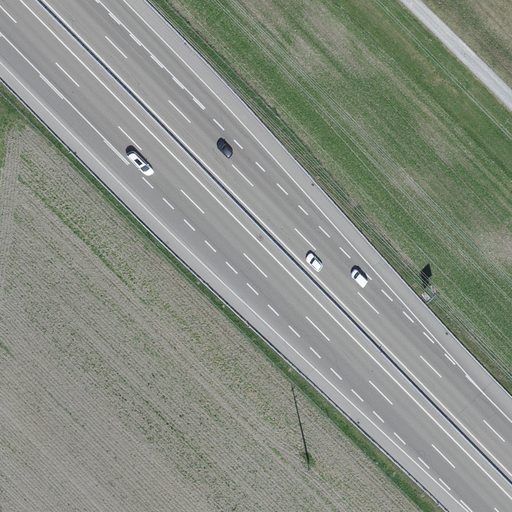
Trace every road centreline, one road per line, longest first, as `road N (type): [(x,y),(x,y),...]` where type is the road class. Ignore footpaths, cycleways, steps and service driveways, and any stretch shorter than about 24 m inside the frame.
road 1 (motorway): [(0,6),(497,511)]
road 2 (motorway): [(511,448),(117,47)]
road 3 (track): [(511,103),(407,0)]
